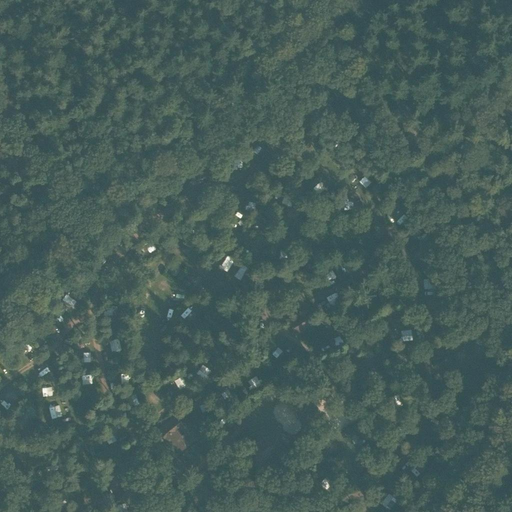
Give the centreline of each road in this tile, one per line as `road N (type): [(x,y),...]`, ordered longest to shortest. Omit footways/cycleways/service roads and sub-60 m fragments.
road 1 (track): [(405,256),(372,206),(327,168),(285,154),(158,211),(127,244),(92,304),(0,382)]
road 2 (track): [(159,511),(430,225)]
road 3 (track): [(322,23),(511,332)]
road 4 (track): [(141,439),(273,319),(363,268),(381,240)]
road 5 (track): [(365,511),(359,490),(403,455),(426,395),(420,304),(405,256)]
road 6 (track): [(135,195),(322,23)]
road 7 (track): [(314,353),(191,268),(158,211)]
road 8 (track): [(165,500),(145,445),(120,420),(101,378),(92,304)]
road 9 (track): [(201,193),(220,223),(256,239),(395,238)]
road 10 (unclassified): [(0,318),(135,195)]
road 11 (track): [(52,342),(105,511)]
road 12 (track): [(306,362),(359,490),(327,511)]
road 13 (track): [(0,127),(93,233)]
